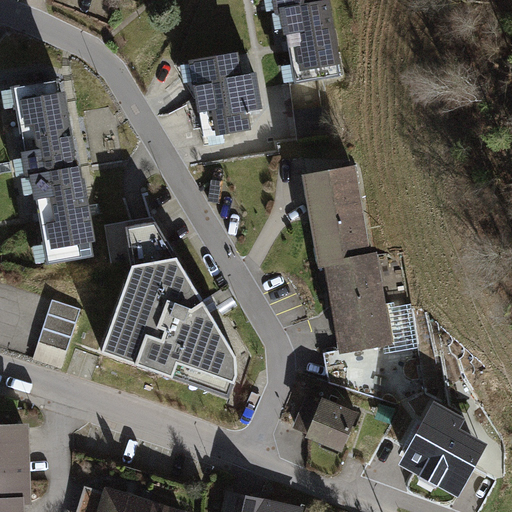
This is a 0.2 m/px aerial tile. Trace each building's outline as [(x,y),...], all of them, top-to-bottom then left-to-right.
[(330,5),(322,6),(320,0),(276,0),(279,13),(283,13),(287,46),(293,83),(324,79),(341,77),(330,5)] [(237,58),(191,66),(205,141),(250,133),(247,115),(262,112),(256,76),(241,78),(237,58)] [(324,79),(293,83),(301,141),(333,137),(324,79)] [(87,212),(80,170),(77,171),(69,128),(60,80),(12,88),(29,180),(32,179),(48,264),(94,256),(91,242),(93,242),(87,212)] [(374,260),(368,261),(353,171),(309,178),(316,219),(324,269),(329,268),(336,310),(343,350),(389,344),(374,260)] [(127,233),(135,273),(103,359),(173,385),(229,403),(237,382),(236,363),(203,307),(178,265),(157,229),(127,233)] [(231,299),(219,307),(225,315),(237,306),(231,299)] [(82,309),(53,300),(34,359),(63,368),(82,309)] [(309,437),(323,406),(306,399),(293,430),(309,437)] [(359,417),(324,403),(323,406),(309,437),(307,442),(342,457),(359,417)] [(467,421),(436,405),(400,471),(460,503),(488,449),(460,434),(467,421)] [(0,511),(19,511),(19,502),(26,502),(25,428),(0,428),(0,511)] [(97,511),(104,491),(85,485),(76,511),(97,511)] [(305,511),(307,504),(226,486),(220,511),(305,511)] [(184,511),(106,488),(104,491),(97,511),(184,511)]
